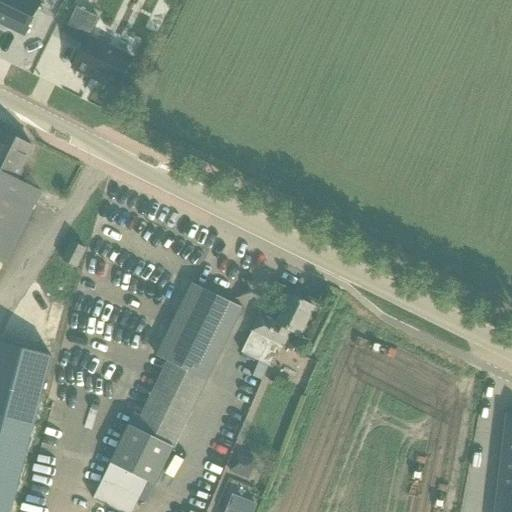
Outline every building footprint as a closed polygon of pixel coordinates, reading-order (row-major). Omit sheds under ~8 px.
[(31,0),(0,0),(0,24),(24,36),(39,4),(31,0)] [(77,9),(63,36),(83,46),(72,69),(117,91),(132,60),(89,38),(98,19),(77,9)] [(17,180),(33,148),(0,132),(0,261),(5,264),(40,192),(17,180)] [(85,250),(71,243),(62,262),(75,268),(85,250)] [(154,487),(241,310),(230,305),(229,306),(191,287),(187,297),(186,296),(181,306),(182,307),(168,334),(167,334),(156,357),(168,363),(135,430),(128,426),(110,465),(153,486),(154,487)] [(260,316),(252,332),(241,353),(259,362),(270,341),(292,352),(300,337),(305,327),(314,309),(290,297),(276,324),(260,316)] [(0,511),(10,511),(40,398),(51,357),(0,343),(0,511)] [(245,362),(242,377),(252,379),(256,365),(245,362)] [(511,511),(511,417),(506,416),(495,511),(511,511)] [(232,497),(225,511),(253,511),(256,507),(232,497)]
